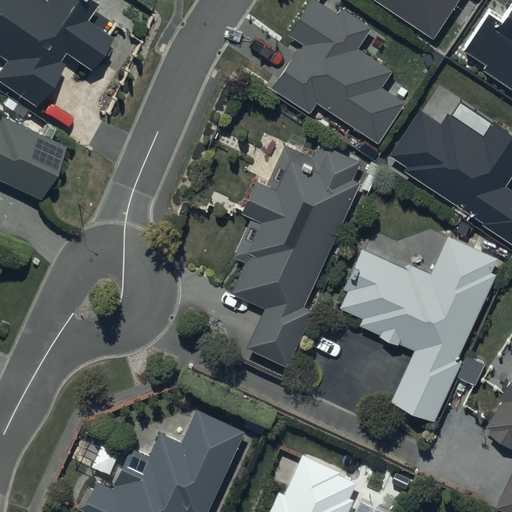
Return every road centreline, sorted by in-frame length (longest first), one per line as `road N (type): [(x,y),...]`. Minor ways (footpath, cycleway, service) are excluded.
road 1 (residential): [(102,297),(132,189),(226,0)]
road 2 (residential): [(0,446),(48,352),(102,297)]
